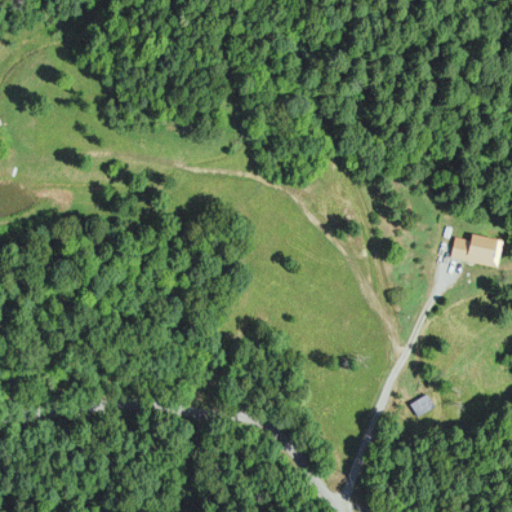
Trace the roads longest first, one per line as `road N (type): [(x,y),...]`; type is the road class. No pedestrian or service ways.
road 1 (residential): [(272,431),(179,414),(27,416),(0,426)]
road 2 (residential): [(352,187),(336,132),(340,0)]
